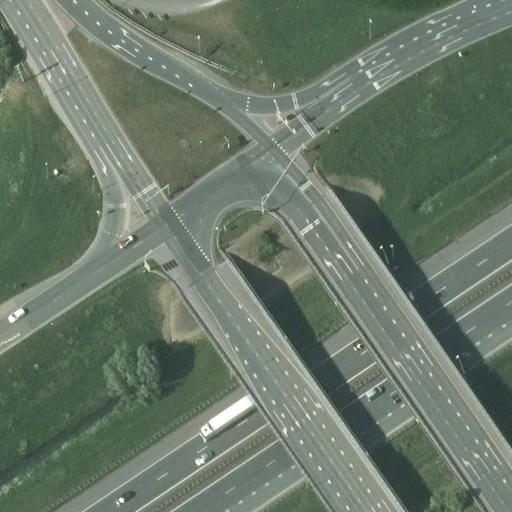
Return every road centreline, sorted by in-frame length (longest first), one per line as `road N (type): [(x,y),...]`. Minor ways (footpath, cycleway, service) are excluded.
road 1 (motorway): [(511,243),(111,511)]
road 2 (trunk): [(511,493),(268,145)]
road 3 (motorway): [(200,511),(511,302)]
road 4 (trunk): [(164,220),(366,511)]
road 5 (trunk): [(218,99),(112,35),(72,0)]
road 6 (motorway): [(511,5),(354,85)]
road 7 (trunk): [(25,0),(111,141)]
road 8 (motorway): [(354,85),(273,106),(218,99)]
road 9 (motorway): [(268,145),(164,220)]
road 10 (motorway): [(111,141),(115,220),(102,263)]
road 11 (motorway): [(102,263),(0,330)]
